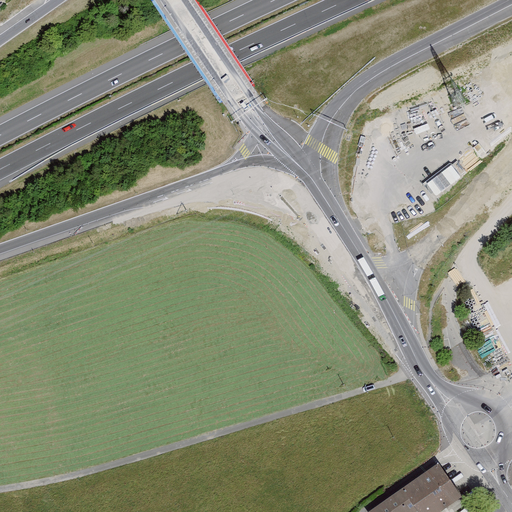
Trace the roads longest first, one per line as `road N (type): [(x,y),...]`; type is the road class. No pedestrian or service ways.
road 1 (motorway): [(0,169),(347,0)]
road 2 (motorway): [(275,0),(0,135)]
road 3 (motorway): [(329,115),(397,61),(511,4)]
road 4 (secondary): [(348,259),(436,389),(458,406)]
road 5 (motorway): [(0,249),(160,194)]
road 6 (secondary): [(173,0),(265,133)]
road 7 (motorway): [(160,194),(260,187),(312,206)]
road 8 (motorway): [(348,259),(321,170),(329,115)]
